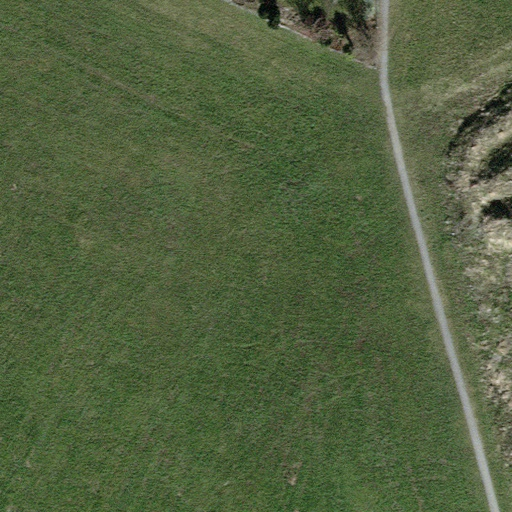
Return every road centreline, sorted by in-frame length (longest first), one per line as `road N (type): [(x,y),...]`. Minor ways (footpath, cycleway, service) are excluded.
road 1 (track): [(496,511),(385,96),(386,0)]
road 2 (track): [(389,112),(511,54)]
